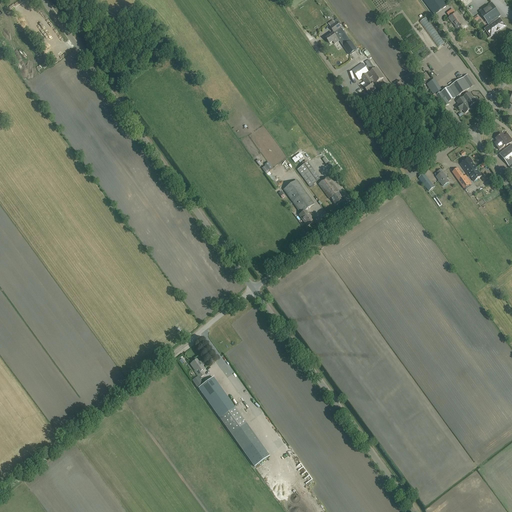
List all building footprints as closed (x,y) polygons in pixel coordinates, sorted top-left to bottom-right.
[(422,0),(434,15),(447,6),(442,0),(422,0)] [(492,24),(484,29),(491,38),(505,27),(498,18),(501,15),(492,3),(479,12),(489,24),(491,23),(492,24)] [(459,32),(467,26),(457,13),(449,18),(459,32)] [(427,17),(420,22),(438,47),(445,42),(427,17)] [(328,25),(334,33),(326,38),(330,44),(333,42),(334,44),(338,41),(337,39),(340,37),(341,37),(346,45),(343,47),(350,57),(357,52),(336,20),(328,25)] [(449,48),(442,52),(448,64),(457,59),(455,54),(453,55),(449,48)] [(365,62),(365,63),(371,72),(369,73),(376,83),(383,78),(376,68),(375,69),(369,60),(368,61),(365,62)] [(362,64),(352,71),(359,81),(362,79),(367,85),(364,87),(369,94),(376,89),(373,85),(376,83),(369,73),(362,64)] [(422,74),(427,83),(432,80),(426,71),(422,74)] [(468,75),(436,96),(444,108),(449,104),(448,102),(474,85),(468,75)] [(434,80),(427,85),(433,95),(441,90),(434,80)] [(469,106),(471,109),(472,109),(470,107),(476,102),(470,93),(463,98),(464,100),(469,106)] [(465,113),(471,109),(469,106),(464,100),(463,98),(457,102),(459,105),(457,106),(461,111),(463,110),(465,113)] [(511,142),(511,139),(507,134),(504,136),(502,134),(499,137),(506,145),(509,143),(510,144),(511,142)] [(499,150),(502,148),(506,145),(499,137),(496,139),(498,142),(494,144),(499,150)] [(511,144),(511,145),(500,154),(511,170),(511,144)] [(473,162),(470,158),(460,164),(467,174),(477,167),(475,164),(474,165),(473,163),(473,162)] [(309,187),(316,182),(320,180),(308,162),(297,170),(301,175),(309,187)] [(474,182),(482,176),(476,168),(477,167),(467,174),(469,177),(470,177),(474,182)] [(464,176),(458,169),(452,173),(458,181),(464,176)] [(443,187),(449,182),(447,179),(448,178),(441,170),(437,173),(439,175),(436,177),(443,187)] [(429,192),(434,187),(425,175),(419,179),(429,192)] [(458,181),(464,189),(470,185),(464,176),(458,181)] [(343,200),(338,193),(339,192),(328,177),(318,184),(329,199),(330,198),(336,205),(343,200)] [(307,214),(305,211),(314,205),(297,180),(283,190),(301,214),(299,215),(307,226),(314,222),(310,216),(308,213),(307,214)] [(199,363),(197,360),(190,364),(195,371),(194,371),(199,378),(204,375),(202,371),(205,369),(202,366),(204,365),(204,364),(202,361),(201,361),(199,363)] [(192,380),(198,388),(204,385),(198,377),(192,380)] [(213,378),(204,385),(198,388),(205,398),(220,388),(213,378)] [(220,388),(205,398),(219,418),(235,407),(220,388)] [(235,407),(219,418),(254,467),(269,456),(235,407)]
